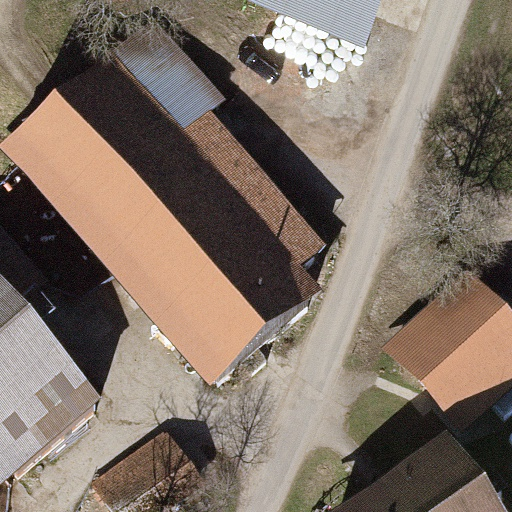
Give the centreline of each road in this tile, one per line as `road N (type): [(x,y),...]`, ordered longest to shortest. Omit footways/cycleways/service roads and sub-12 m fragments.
road 1 (unclassified): [(254,511),(449,0)]
road 2 (track): [(511,209),(376,202)]
